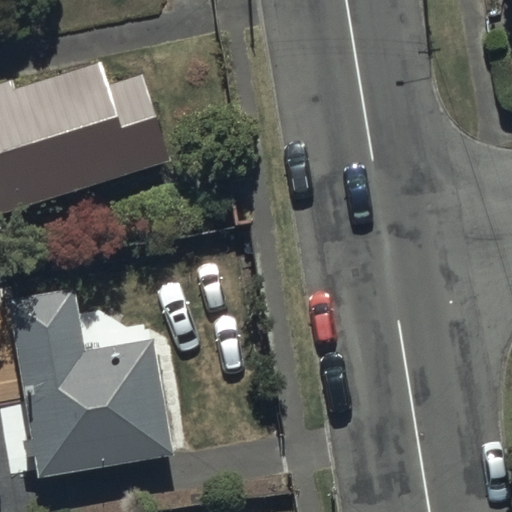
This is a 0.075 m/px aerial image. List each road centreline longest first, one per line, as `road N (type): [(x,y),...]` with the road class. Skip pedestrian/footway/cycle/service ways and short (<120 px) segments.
road 1 (tertiary): [(385,236),(430,511)]
road 2 (tertiary): [(346,0),(385,236)]
road 3 (residential): [(385,236),(511,217)]
